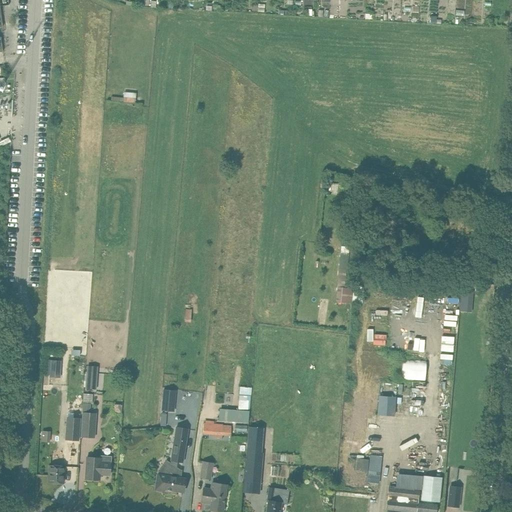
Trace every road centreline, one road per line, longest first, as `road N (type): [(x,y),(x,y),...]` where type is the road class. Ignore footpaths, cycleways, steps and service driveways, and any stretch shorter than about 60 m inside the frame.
road 1 (unclassified): [(36,0),(21,505)]
road 2 (tertiary): [(493,511),(511,298)]
